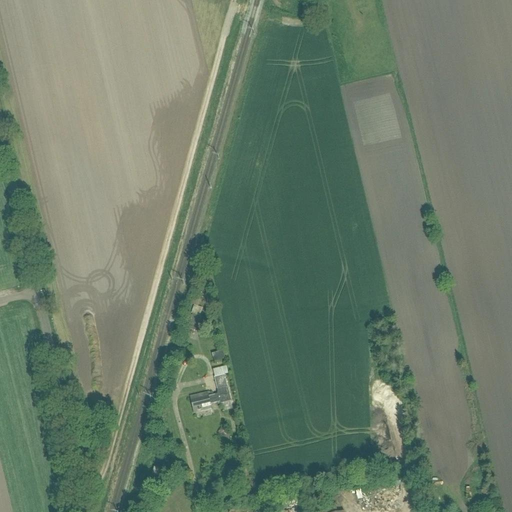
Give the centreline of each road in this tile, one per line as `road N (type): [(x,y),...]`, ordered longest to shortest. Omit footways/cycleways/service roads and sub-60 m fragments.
road 1 (track): [(81,479),(100,476),(107,455),(234,0)]
road 2 (unclassified): [(82,511),(37,292)]
road 3 (unclassified): [(37,292),(0,134)]
